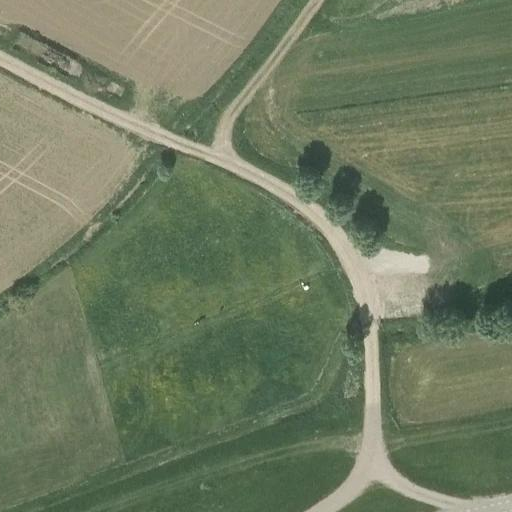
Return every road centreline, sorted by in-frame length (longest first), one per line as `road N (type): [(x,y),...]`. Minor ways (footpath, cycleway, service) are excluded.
road 1 (track): [(0,62),(244,171),(343,238),(366,296),(375,473),(329,511)]
road 2 (track): [(319,0),(232,122),(223,162)]
